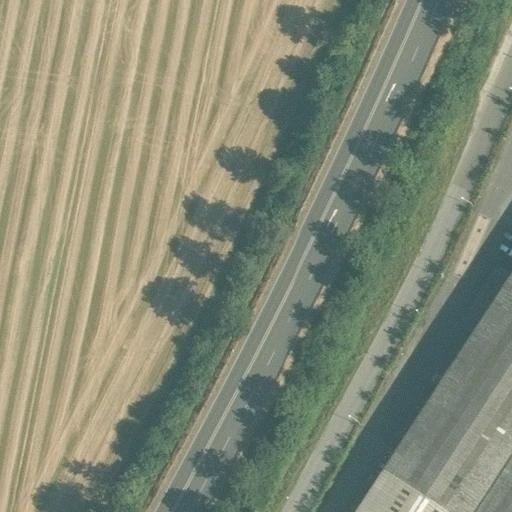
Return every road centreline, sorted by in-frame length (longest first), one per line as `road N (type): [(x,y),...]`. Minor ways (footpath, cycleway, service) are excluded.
road 1 (trunk): [(427,0),(374,124),(179,511)]
road 2 (residential): [(511,83),(301,511)]
